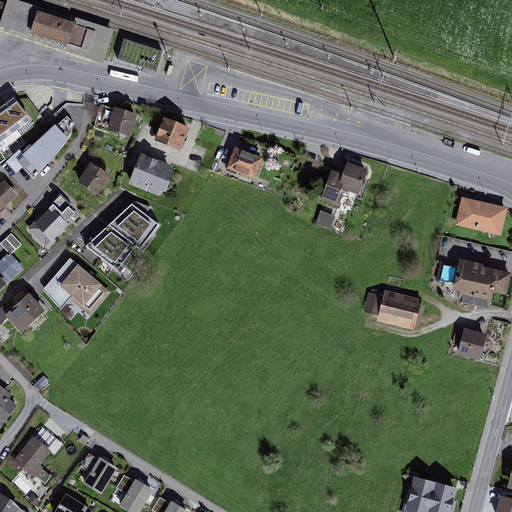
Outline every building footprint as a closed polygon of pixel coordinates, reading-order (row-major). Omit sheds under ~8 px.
[(0,26),(0,29),(31,38),(38,15),(74,26),(75,20),(9,0),(8,0),(7,4),(5,12),(0,26)] [(38,15),(31,38),(66,50),(65,54),(104,67),(114,34),(75,20),(74,26),(38,15)] [(163,54),(125,42),(118,63),(157,75),(163,54)] [(0,140),(30,118),(14,96),(0,106),(0,140)] [(138,112),(115,105),(114,108),(100,104),(93,128),(110,132),(110,129),(132,135),(138,112)] [(57,124),(55,122),(23,152),(20,149),(6,160),(16,172),(23,166),(34,178),(72,132),(73,121),(67,115),(57,124)] [(190,125),(164,115),(155,138),(181,149),(190,125)] [(264,156),(235,145),(227,166),(255,177),(264,156)] [(172,163),(141,151),(129,182),(160,194),(162,189),(166,190),(174,170),(170,168),(172,163)] [(305,155),(299,170),(313,176),(319,160),(305,155)] [(93,162),(91,160),(78,180),(98,193),(111,173),(104,169),(106,166),(95,158),(93,162)] [(343,171),(332,167),(321,198),(339,204),(343,193),(347,195),(349,189),(359,193),(368,167),(347,159),(343,171)] [(0,209),(18,193),(5,178),(0,182),(0,209)] [(52,203),(28,227),(46,245),(68,223),(66,221),(76,211),(70,205),(71,204),(60,194),(52,203)] [(508,206),(462,195),(455,224),(501,235),(508,206)] [(151,207),(135,200),(86,244),(118,269),(141,239),(146,242),(159,222),(147,213),(151,207)] [(335,215),(321,210),(316,224),(331,229),(335,215)] [(23,244),(12,232),(1,242),(9,251),(12,254),(23,244)] [(0,288),(24,267),(12,254),(9,251),(0,260),(0,288)] [(110,291),(70,257),(43,288),(62,308),(71,298),(90,315),(110,291)] [(511,270),(484,265),(482,262),(459,257),(457,266),(444,263),(441,279),(445,280),(444,284),(449,291),(453,288),(460,289),(457,300),(490,307),(493,291),(507,294),(511,270)] [(422,298),(385,289),(384,293),(368,292),(364,312),(379,314),(377,320),(414,329),(415,323),(421,324),(425,304),(421,303),(422,298)] [(46,309),(30,291),(7,311),(5,313),(8,316),(21,331),(46,309)] [(2,306),(0,308),(0,323),(8,316),(5,313),(7,311),(2,306)] [(487,332),(465,327),(463,331),(457,330),(454,342),(460,344),(457,353),(481,359),(487,332)] [(44,375),(32,385),(38,391),(49,381),(44,375)] [(12,393),(0,384),(0,424),(2,426),(18,404),(9,398),(12,393)] [(40,425),(33,434),(53,450),(51,452),(55,455),(64,443),(40,425)] [(53,450),(33,434),(13,459),(35,476),(36,476),(42,468),(43,466),(41,464),(51,452),(53,450)] [(98,458),(88,452),(80,465),(89,471),(83,482),(102,493),(118,466),(100,455),(98,458)] [(51,476),(42,468),(36,476),(45,483),(51,476)] [(134,480),(124,474),(116,487),(125,493),(119,504),(132,511),(139,511),(154,488),(136,477),(134,480)] [(458,486),(414,475),(410,489),(408,488),(401,511),(453,511),(457,499),(455,498),(458,486)] [(13,499),(0,490),(0,511),(29,511),(20,507),(13,499)] [(90,511),(93,509),(66,492),(54,511),(90,511)] [(511,511),(511,496),(501,493),(495,511),(511,511)] [(41,502),(33,494),(28,499),(36,507),(41,502)] [(169,502),(160,496),(152,509),(156,511),(188,511),(190,510),(171,499),(169,502)]
